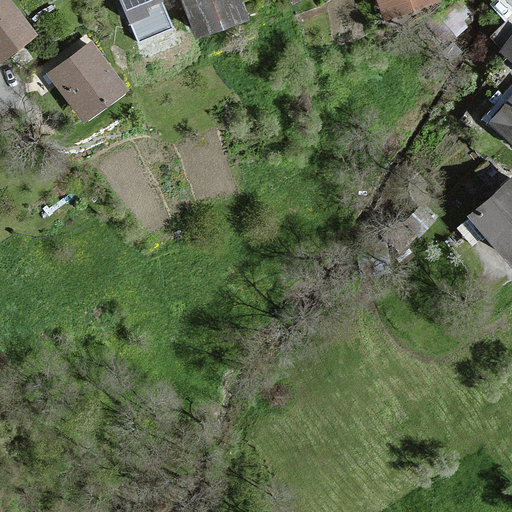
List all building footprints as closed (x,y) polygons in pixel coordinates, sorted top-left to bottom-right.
[(47,32),(23,0),(0,0),(0,48),(9,61),(47,32)] [(185,9),(180,0),(129,0),(144,29),(185,9)] [(257,17),(250,0),(192,0),(208,37),(257,17)] [(441,0),(394,0),(399,13),(441,0)] [(140,85),(104,37),(56,73),(93,121),(140,85)] [(511,130),(511,91),(493,113),(511,130)] [(511,177),(476,209),(511,251),(511,177)]
